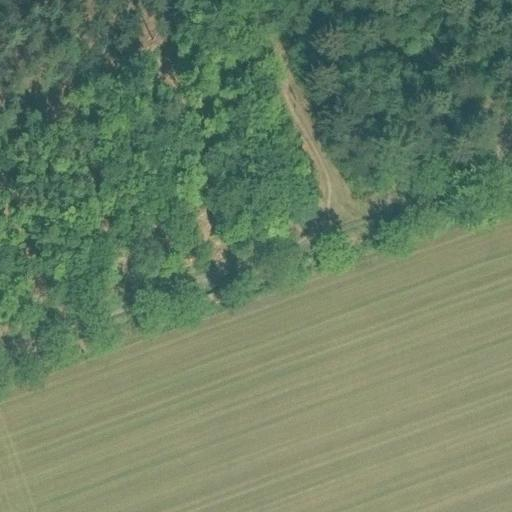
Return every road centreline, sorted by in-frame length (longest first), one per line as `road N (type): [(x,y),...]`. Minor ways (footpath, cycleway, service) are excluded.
road 1 (track): [(0,344),(339,219)]
road 2 (track): [(218,0),(310,161)]
road 3 (track): [(339,219),(511,159)]
